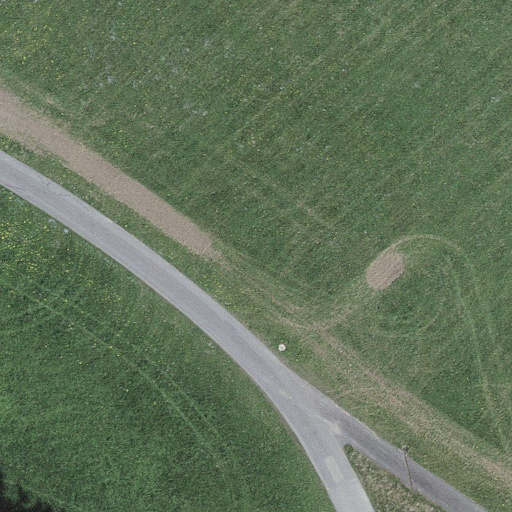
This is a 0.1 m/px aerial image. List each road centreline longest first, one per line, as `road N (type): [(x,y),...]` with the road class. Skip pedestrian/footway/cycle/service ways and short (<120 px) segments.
road 1 (track): [(361,511),(301,400),(148,258),(0,167)]
road 2 (track): [(461,511),(301,400)]
